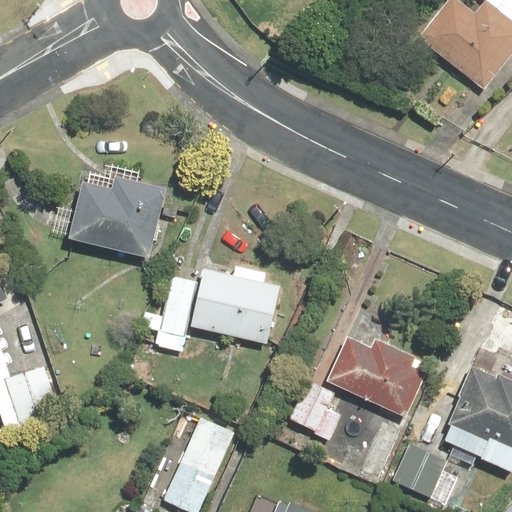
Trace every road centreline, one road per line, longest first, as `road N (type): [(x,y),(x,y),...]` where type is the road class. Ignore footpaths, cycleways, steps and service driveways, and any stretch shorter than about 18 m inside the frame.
road 1 (residential): [(511,234),(338,157),(268,115),(167,23)]
road 2 (residential): [(112,13),(0,78)]
